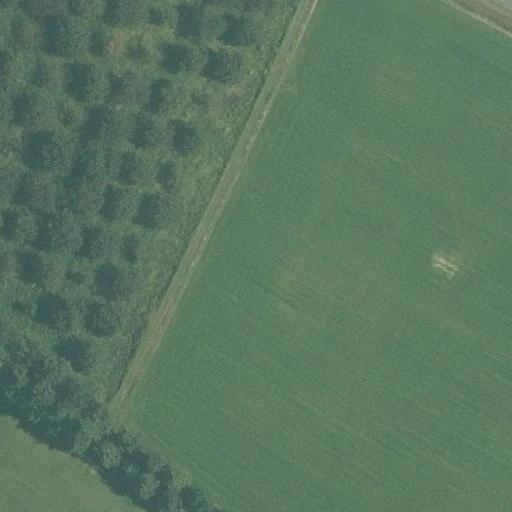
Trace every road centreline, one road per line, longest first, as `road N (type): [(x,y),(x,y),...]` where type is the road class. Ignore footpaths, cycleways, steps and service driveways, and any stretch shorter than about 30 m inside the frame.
road 1 (track): [(103,446),(311,0)]
road 2 (track): [(0,363),(185,511)]
